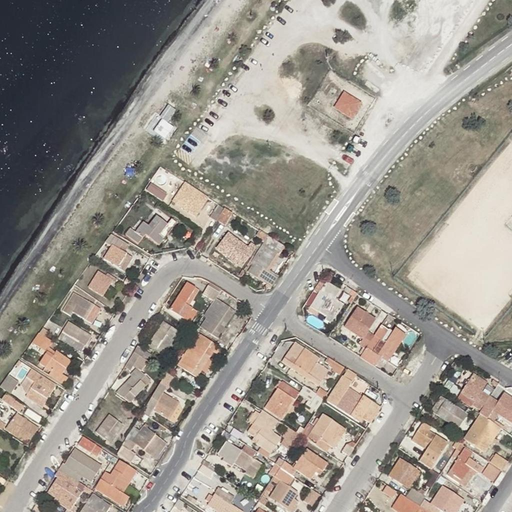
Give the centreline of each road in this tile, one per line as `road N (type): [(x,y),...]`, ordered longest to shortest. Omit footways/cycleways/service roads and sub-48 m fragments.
road 1 (residential): [(11,511),(169,273),(201,267),(273,309)]
road 2 (tertiary): [(511,45),(415,123),(321,243)]
road 3 (tertiary): [(273,309),(141,511)]
road 4 (residential): [(273,309),(409,399)]
road 5 (residential): [(449,338),(321,243)]
road 6 (residential): [(335,511),(409,399)]
